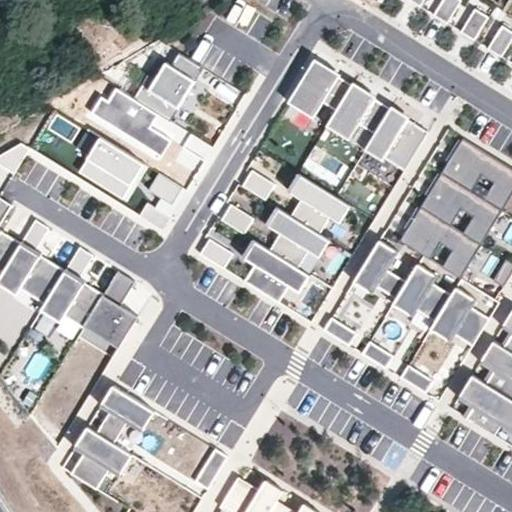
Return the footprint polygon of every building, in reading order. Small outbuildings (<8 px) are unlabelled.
[(413,0),(414,0),(427,8),(432,0),(413,0)] [(468,0),(454,0),(443,17),(457,26),(471,2),(468,0)] [(482,10),(467,34),(481,42),(496,19),(482,10)] [(511,29),(507,27),(492,50),(506,59),(511,48),(511,29)] [(170,123),(203,69),(178,53),(170,66),(165,63),(154,81),(146,76),(132,99),(170,123)] [(335,112),(351,87),(313,63),(289,102),(314,118),(323,104),(335,112)] [(387,113),(389,110),(351,87),(335,112),(332,117),(355,132),(358,126),(374,136),(387,113)] [(159,120),(118,94),(112,105),(104,100),(94,115),(161,157),(171,142),(152,130),(159,120)] [(400,117),(389,110),(387,113),(398,120),(400,117)] [(428,134),(400,117),(398,120),(387,113),(374,136),(366,149),(404,172),(428,134)] [(355,132),(332,117),(327,126),(350,140),(355,132)] [(147,168),(100,138),(78,172),(126,202),(147,168)] [(511,192),(511,170),(462,140),(441,174),(501,211),(511,192)] [(0,167),(14,176),(29,150),(20,144),(0,156),(0,167)] [(250,171),(240,186),(263,200),(273,185),(250,171)] [(185,191),(158,174),(148,191),(161,199),(155,210),(168,219),(185,191)] [(349,206),(297,174),(287,191),(299,199),(289,216),(317,234),(328,217),(338,223),(349,206)] [(441,174),(420,208),(481,245),(502,211),(501,211),(441,174)] [(0,226),(12,207),(0,199),(0,273),(3,275),(21,245),(0,232),(0,226)] [(231,206),(221,221),(244,235),(254,220),(231,206)] [(481,245),(420,208),(399,242),(460,279),(481,245)] [(289,216),(278,209),(267,226),(280,234),(269,252),(298,269),(309,252),(319,258),(330,241),(317,234),(289,216)] [(49,230),(35,221),(21,245),(3,275),(0,278),(0,287),(16,298),(20,291),(44,306),(65,272),(46,260),(34,253),(49,230)] [(233,254),(210,240),(200,255),(224,270),(233,254)] [(396,252),(379,241),(352,285),(369,295),(374,288),(395,301),(413,272),(392,259),(396,252)] [(269,252),(253,242),(243,258),(255,266),(244,282),(279,304),(289,288),(300,294),(310,277),(298,269),(269,252)] [(39,246),(34,253),(46,260),(50,253),(39,246)] [(93,257),(80,249),(65,272),(44,306),(40,313),(55,322),(59,315),(82,330),(103,296),(79,281),(93,257)] [(504,286),(511,273),(511,264),(505,260),(493,280),(504,286)] [(395,301),(391,308),(409,320),(414,313),(433,325),(451,296),(432,284),(436,276),(417,265),(413,272),(395,301)] [(132,287),(115,277),(103,296),(82,330),(81,332),(116,354),(134,324),(117,313),(132,287)] [(433,325),(429,332),(448,343),(452,337),(472,349),(490,319),(470,307),(474,300),(456,288),(451,296),(433,325)] [(44,306),(20,291),(16,298),(13,301),(38,316),(44,306)] [(511,311),(504,325),(511,330),(511,334),(503,348),(511,353),(511,311)] [(82,330),(59,315),(55,322),(50,329),(74,344),(81,332),(82,330)] [(331,319),(323,331),(349,347),(357,334),(331,319)] [(370,342),(362,355),(387,371),(395,358),(370,342)] [(511,353),(503,348),(493,342),(481,361),(495,370),(486,384),(511,400),(511,353)] [(408,366),(400,379),(426,394),(434,382),(408,366)] [(511,400),(486,384),(472,376),(459,397),(474,407),(466,419),(495,437),(503,424),(511,429),(511,400)] [(143,430),(154,412),(113,387),(102,405),(111,411),(97,434),(113,444),(128,421),(143,430)] [(121,475),(133,456),(113,444),(97,434),(88,428),(76,447),(85,453),(71,476),(97,491),(111,469),(121,475)] [(208,490),(228,458),(214,449),(194,482),(208,490)] [(270,511),(277,502),(283,492),(267,482),(261,492),(239,478),(221,507),(228,511),(270,511)] [(316,511),(306,506),(301,511),(293,511),(277,502),(270,511),(316,511)]
